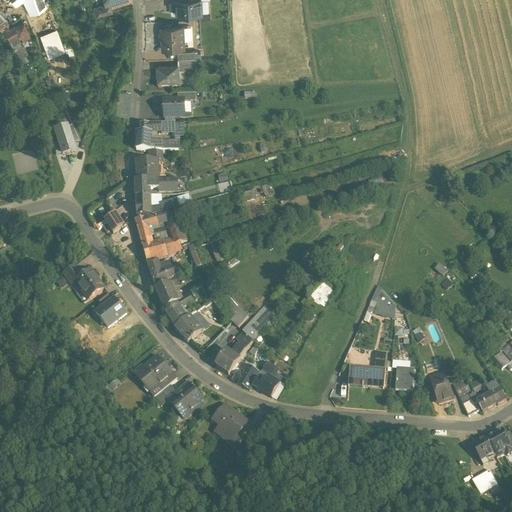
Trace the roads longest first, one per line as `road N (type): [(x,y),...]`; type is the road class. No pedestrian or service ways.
road 1 (residential): [(131,297),(193,367),(228,392),(276,409),(458,425),(490,422),(511,408)]
road 2 (track): [(317,415),(371,296),(404,186),(511,154)]
road 3 (residential): [(131,297),(144,282),(131,184),(138,0)]
road 4 (track): [(404,186),(408,111),(381,0)]
road 5 (residential): [(0,215),(65,204),(131,297)]
